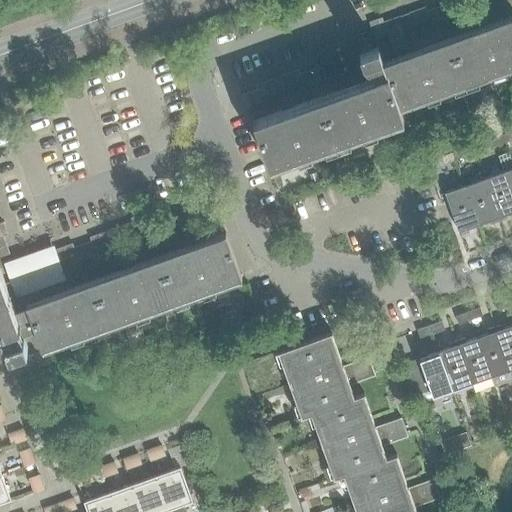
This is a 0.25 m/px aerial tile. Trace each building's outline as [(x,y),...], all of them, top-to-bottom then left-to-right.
[(407,13),(411,26),(429,20),(430,25),(447,19),(445,14),(463,8),(460,0),(442,0),(441,1),(442,4),(425,10),(424,7),(407,13)] [(367,23),(370,29),(374,40),(386,35),(392,52),(406,47),(400,31),(404,29),(399,15),(381,22),(380,18),(367,23)] [(252,122),(266,160),(268,166),(401,118),(398,108),(511,67),(511,17),(382,64),(376,48),(368,51),(364,42),(344,49),(351,68),(339,82),(347,88),(252,122)] [(297,71),(279,77),(284,89),(302,83),(303,85),(320,80),(316,69),(299,75),(297,71)] [(243,108),(247,107),(261,102),(260,98),(278,91),(273,79),(255,85),(257,90),(239,96),(243,108)] [(483,142),(484,144),(486,150),(511,141),(508,133),(483,142)] [(465,148),(440,158),(443,165),(467,156),(465,148)] [(511,190),(511,168),(483,179),(498,221),(506,219),(505,216),(511,213),(511,199),(509,192),(511,190)] [(315,172),(308,175),(311,183),(317,181),(315,172)] [(490,224),(498,221),(483,179),(463,186),(477,226),(489,222),(490,224)] [(466,230),(477,226),(463,186),(443,193),(452,218),(458,233),(459,232),(460,235),(467,232),(466,230)] [(213,212),(213,211),(207,194),(177,205),(182,218),(199,212),(201,217),(213,212)] [(130,222),(112,229),(117,242),(147,231),(141,213),(128,218),(130,222)] [(0,365),(239,279),(234,263),(223,234),(23,306),(28,318),(17,322),(0,275),(0,256),(7,254),(1,237),(5,236),(0,222),(0,365)] [(70,243),(52,249),(57,262),(74,256),(76,260),(93,254),(92,250),(109,243),(104,231),(87,237),(88,241),(71,247),(70,243)] [(51,251),(0,269),(13,303),(63,285),(51,251)] [(242,304),(242,294),(235,294),(234,303),(242,304)] [(511,297),(494,304),(493,305),(496,312),(511,306),(511,297)] [(478,310),(455,318),(457,325),(481,317),(478,310)] [(440,323),(415,332),(418,340),(443,331),(440,323)] [(511,325),(495,331),(509,370),(511,369),(511,325)] [(495,331),(475,338),(489,377),(492,386),(511,379),(509,370),(495,331)] [(299,419),(309,416),(353,398),(349,386),(374,377),(367,358),(342,367),(330,333),(275,353),(299,419)] [(475,338),(456,345),(470,384),(489,377),(475,338)] [(456,345),(437,352),(451,391),(470,384),(456,345)] [(431,398),(451,391),(437,352),(417,359),(424,379),(428,390),(431,398)] [(411,383),(415,395),(428,390),(424,379),(411,383)] [(331,479),(341,476),(385,459),(381,446),(407,437),(400,418),(374,428),(363,395),(353,398),(309,416),(331,479)] [(10,445),(24,440),(21,431),(7,435),(10,445)] [(160,448),(145,453),(149,463),(164,458),(160,448)] [(23,468),(33,464),(28,450),(17,453),(23,468)] [(395,456),(385,459),(341,476),(353,511),(414,511),(413,507),(438,498),(432,480),(407,489),(395,456)] [(135,457),(121,462),(124,472),(139,467),(135,457)] [(112,465),(97,470),(101,480),(116,475),(112,465)] [(179,468),(155,477),(167,511),(192,503),(179,468)] [(74,479),(77,489),(91,483),(88,474),(74,479)] [(0,502),(9,499),(1,475),(0,475),(0,502)] [(43,491),(42,489),(37,475),(26,479),(32,495),(43,491)] [(155,477),(131,485),(140,511),(165,511),(167,511),(155,477)] [(140,511),(131,485),(107,494),(113,511),(140,511)] [(306,487),(298,490),(301,498),(309,495),(306,487)] [(83,503),(85,511),(113,511),(107,494),(83,503)] [(71,502),(42,511),(41,511),(69,511),(74,510),(71,502)]
